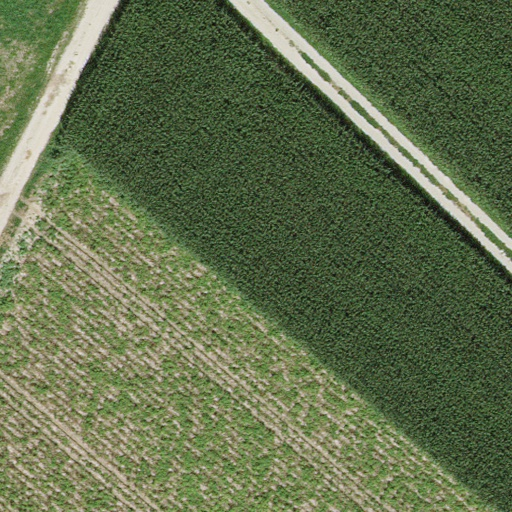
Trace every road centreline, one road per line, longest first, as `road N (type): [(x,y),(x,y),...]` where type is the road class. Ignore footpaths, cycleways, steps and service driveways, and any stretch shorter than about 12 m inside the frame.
road 1 (track): [(511,262),(245,0)]
road 2 (track): [(0,197),(100,0)]
